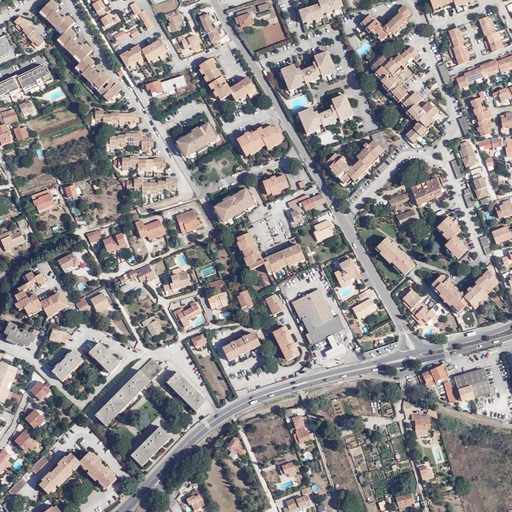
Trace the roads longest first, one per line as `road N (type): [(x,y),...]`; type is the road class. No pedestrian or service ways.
road 1 (tertiary): [(214,0),(345,226)]
road 2 (residential): [(433,154),(457,127),(413,7),(405,0),(355,18)]
road 3 (unknown): [(363,366),(321,286),(303,284),(288,300),(305,355),(293,386)]
road 4 (residential): [(0,348),(30,358),(82,407),(141,352)]
road 5 (residential): [(433,154),(455,181),(479,245),(481,262),(458,283)]
road 6 (residential): [(298,384),(341,511)]
road 7 (residential): [(41,292),(59,282),(82,324),(141,352)]
road 8 (tertiary): [(345,226),(404,331)]
road 9 (residential): [(345,226),(392,167),(433,154)]
